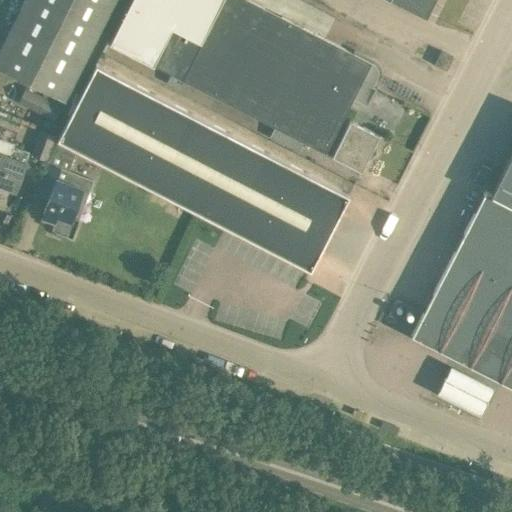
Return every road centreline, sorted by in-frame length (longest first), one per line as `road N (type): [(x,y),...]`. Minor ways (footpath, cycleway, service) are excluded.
road 1 (primary): [(406,511),(0,372)]
road 2 (unclassified): [(318,375),(511,4)]
road 3 (unclassified): [(318,375),(0,258)]
road 4 (unclassified): [(511,451),(318,375)]
